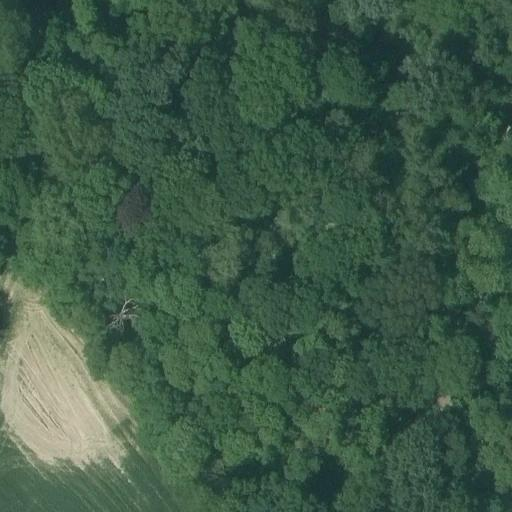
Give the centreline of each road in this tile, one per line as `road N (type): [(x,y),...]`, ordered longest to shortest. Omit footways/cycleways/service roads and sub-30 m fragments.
road 1 (unclassified): [(511,511),(185,0)]
road 2 (unclassified): [(0,180),(85,0)]
